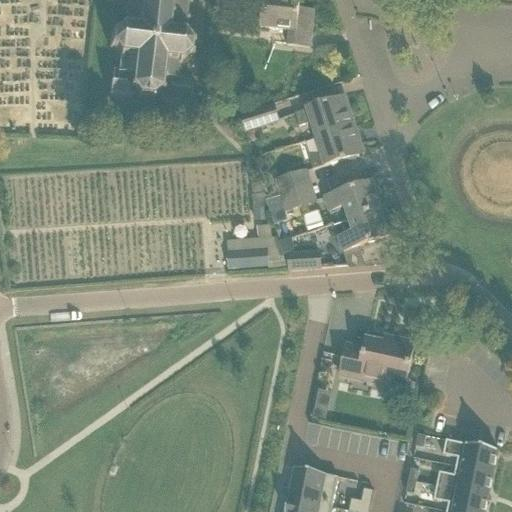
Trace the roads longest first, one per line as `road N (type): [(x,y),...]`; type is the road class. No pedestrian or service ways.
road 1 (residential): [(321,284),(0,309)]
road 2 (residential): [(321,284),(293,455),(389,476),(382,511)]
road 3 (residential): [(430,273),(380,120)]
road 4 (residential): [(380,120),(436,83),(473,41),(485,12)]
road 5 (residential): [(380,120),(346,13),(353,0)]
